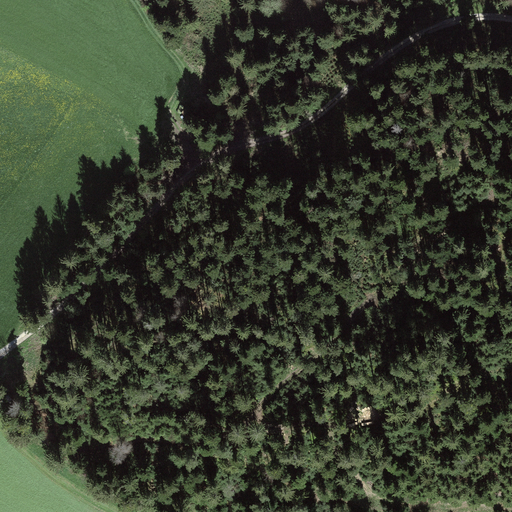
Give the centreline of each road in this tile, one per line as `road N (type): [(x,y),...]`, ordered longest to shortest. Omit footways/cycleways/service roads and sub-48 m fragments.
road 1 (track): [(511,18),(421,31),(294,129),(219,153),(165,190),(90,282),(0,354)]
road 2 (track): [(0,397),(35,441),(80,452),(393,417),(477,381),(511,380)]
